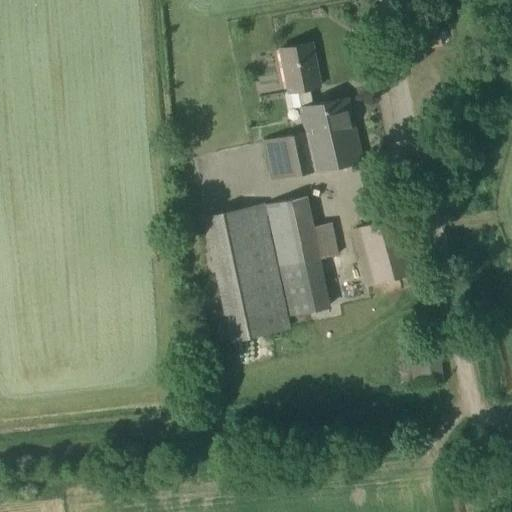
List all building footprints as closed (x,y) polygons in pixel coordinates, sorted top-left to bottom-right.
[(416,51),(442,46),(440,31),(413,36),(416,51)] [(313,105),(310,89),(319,87),(311,43),(280,49),(288,93),(297,91),(299,107),(298,108),(302,134),(262,142),(270,181),(363,163),(349,97),(313,105)] [(314,227),(308,196),(265,204),(290,317),(331,307),(320,258),(339,255),(332,222),(314,227)] [(230,342),(291,329),(264,203),(203,217),(230,342)] [(374,285),(415,275),(399,217),(359,228),(374,285)] [(413,387),(444,382),(439,345),(408,349),(413,387)]
